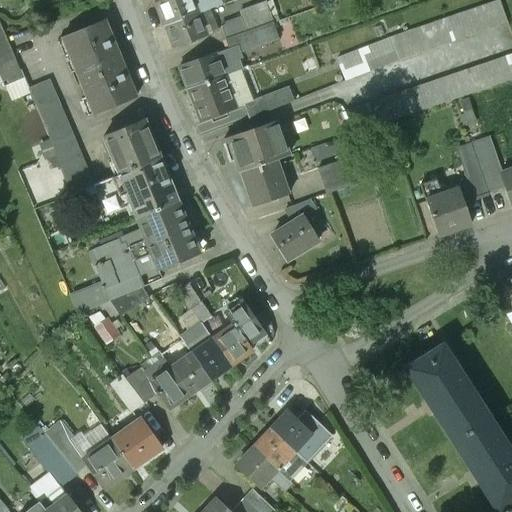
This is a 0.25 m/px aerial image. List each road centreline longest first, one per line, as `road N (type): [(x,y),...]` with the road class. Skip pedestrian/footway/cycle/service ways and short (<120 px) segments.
road 1 (residential): [(284,302),(200,173),(125,0)]
road 2 (residential): [(140,511),(285,359),(308,345)]
road 3 (residential): [(511,238),(477,240),(284,302)]
road 4 (residential): [(327,375),(511,242)]
road 5 (residential): [(409,511),(327,375)]
